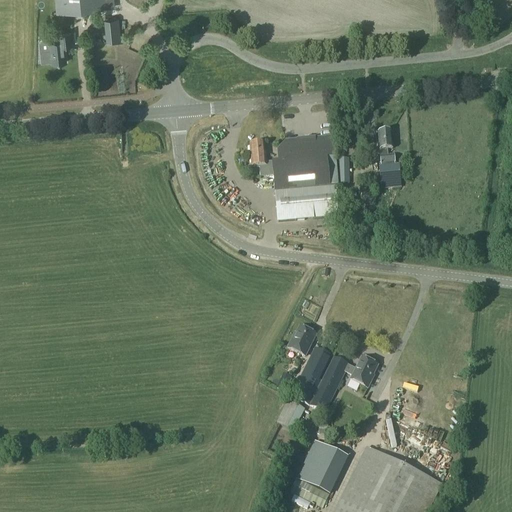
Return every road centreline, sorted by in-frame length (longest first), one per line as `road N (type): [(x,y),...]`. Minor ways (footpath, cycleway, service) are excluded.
road 1 (unclassified): [(511,287),(242,248),(197,212),(186,190),(176,113)]
road 2 (unclassified): [(176,113),(175,58),(204,38),(293,71),(472,54),(511,38)]
road 3 (tertiary): [(176,113),(511,79)]
road 4 (tertiary): [(0,131),(176,113)]
